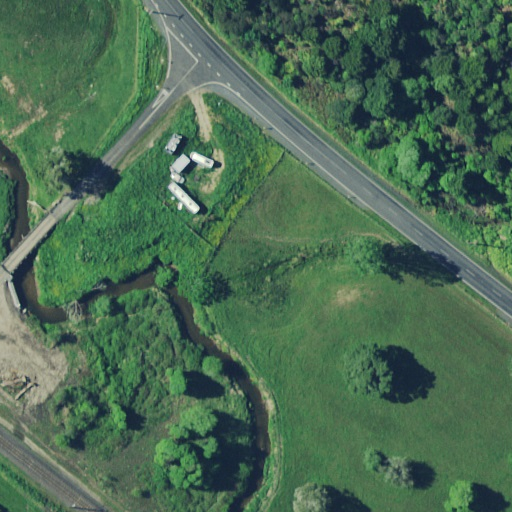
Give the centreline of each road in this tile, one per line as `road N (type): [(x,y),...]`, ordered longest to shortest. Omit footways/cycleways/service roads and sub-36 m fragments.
road 1 (primary): [(511,304),(343,172),(209,49)]
road 2 (unclassified): [(0,279),(209,49)]
